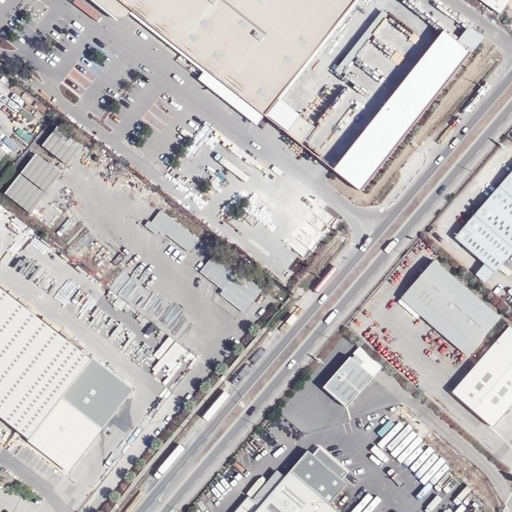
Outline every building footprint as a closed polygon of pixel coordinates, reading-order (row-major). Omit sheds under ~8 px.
[(353,0),(88,0),(120,24),(125,19),(130,14),(204,72),(196,81),(247,120),(255,126),(264,115),(277,97),(353,0)] [(481,0),(501,14),(510,0),(481,0)] [(382,8),(334,72),(368,97),(379,82),(351,62),(388,12),(382,8)] [(445,32),(334,170),(361,192),(473,54),(445,32)] [(286,132),(300,115),(277,97),(264,115),(281,128),(286,132)] [(300,115),(286,132),(302,145),(315,127),(300,115)] [(70,168),(85,150),(60,130),(44,148),(70,168)] [(48,195),(63,177),(38,156),(23,175),(48,195)] [(511,172),(503,182),(511,189),(511,172)] [(32,215),(47,197),(21,177),(6,195),(32,215)] [(511,189),(503,182),(455,238),(485,264),(495,272),(511,253),(511,189)] [(189,253),(199,241),(160,210),(150,223),(148,221),(144,226),(157,235),(160,231),(189,253)] [(200,273),(223,291),(222,293),(234,302),(232,305),(244,314),(262,291),(238,272),(236,273),(213,255),(200,273)] [(19,266),(27,272),(33,264),(25,258),(19,266)] [(401,298),(468,356),(501,318),(435,260),(401,298)] [(485,283),(495,272),(485,264),(476,275),(485,283)] [(100,425),(60,393),(88,357),(0,288),(0,415),(67,467),(100,425)] [(222,293),(220,295),(232,305),(234,302),(222,293)] [(492,427),(511,404),(511,327),(511,326),(453,392),(492,427)] [(468,358),(476,365),(497,340),(489,333),(468,358)] [(377,362),(355,342),(346,353),(369,373),(377,362)] [(350,394),(369,373),(346,353),(345,353),(327,374),(350,394)] [(249,497),(236,511),(339,511),(331,505),(334,500),(295,467),(292,471),(291,470),(260,507),(249,497)]
